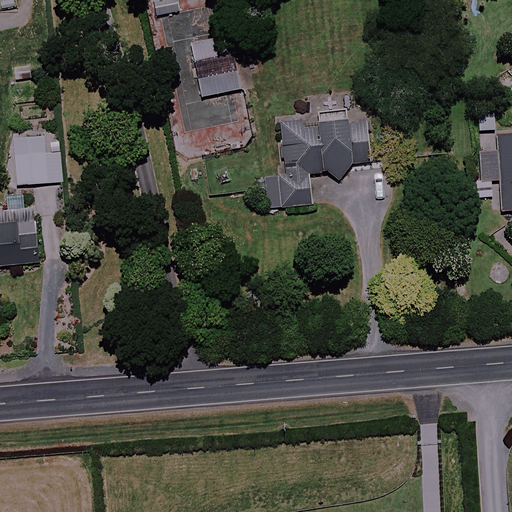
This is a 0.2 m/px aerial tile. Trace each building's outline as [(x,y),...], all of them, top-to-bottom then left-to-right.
[(31,65),(13,69),(16,83),(34,79),(31,65)] [(359,94),(303,97),(305,122),(282,123),(285,176),(266,177),(268,209),(312,207),(310,175),(332,173),(339,184),(353,165),(371,164),(368,122),(361,122),(359,94)] [(499,153),(475,154),(476,182),(477,202),(493,201),(492,183),(500,182),(501,185),(502,212),(511,212),(511,135),(498,136),(499,153)] [(46,154),(46,138),(17,138),(16,186),(62,186),(62,154),(46,154)] [(14,210),(0,211),(0,267),(40,264),(36,215),(15,217),(14,210)]
